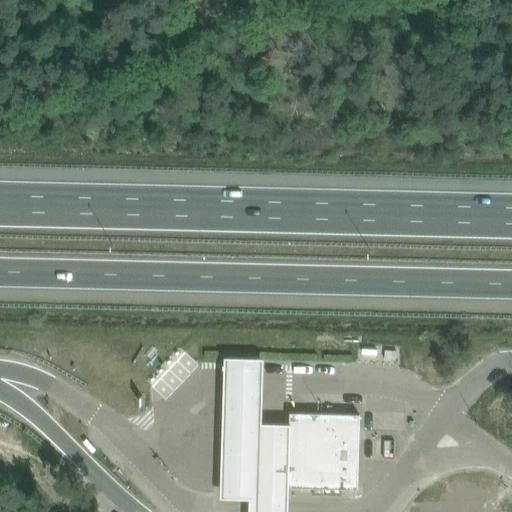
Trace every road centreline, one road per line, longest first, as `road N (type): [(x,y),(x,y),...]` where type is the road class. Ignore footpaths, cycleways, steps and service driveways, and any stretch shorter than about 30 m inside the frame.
road 1 (motorway): [(511,215),(0,203)]
road 2 (motorway): [(0,276),(511,283)]
